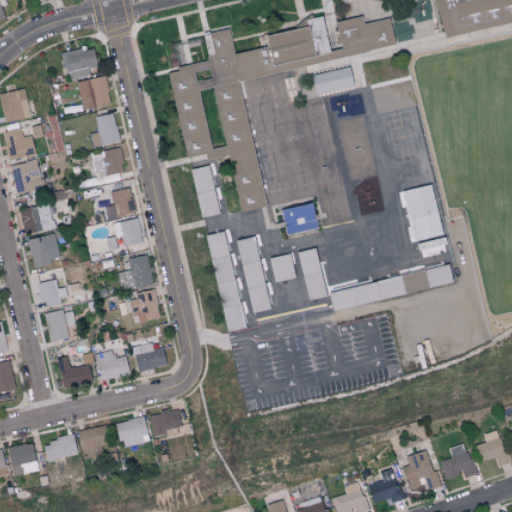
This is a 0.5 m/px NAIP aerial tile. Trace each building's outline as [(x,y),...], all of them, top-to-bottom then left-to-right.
[(511,29),(505,31),(446,43),(445,35),(437,0),(511,0),(511,29)] [(391,21),(398,52),(391,53),(384,55),(352,62),(356,90),(324,96),(317,97),(310,71),(263,81),(240,86),(248,115),(263,176),(264,178),(272,210),(264,212),(243,217),(233,176),(229,161),(208,167),(206,158),(203,158),(189,160),(179,116),(170,80),(182,77),(179,73),(203,69),(211,67),(208,55),(205,41),(233,35),(237,54),(239,60),(262,54),(263,54),(271,52),(268,43),(312,33),(311,25),(324,23),(327,23),(334,54),(334,56),(344,54),(347,53),(337,26),(363,21),(369,26),(384,22),(391,21)] [(88,76),(87,67),(95,65),(92,47),(61,53),(67,80),(88,76)] [(81,110),(109,104),(103,76),(76,81),(81,110)] [(0,93),(0,107),(3,123),(29,117),(23,89),(0,93)] [(97,132),(89,134),(92,148),(118,141),(111,113),(94,117),(97,132)] [(21,137),(20,129),(2,132),(7,160),(33,155),(30,136),(21,137)] [(123,171),(118,148),(90,154),(93,166),(99,165),(101,177),(123,171)] [(9,166),(15,194),(40,189),(35,160),(9,166)] [(227,216),(206,221),(204,210),(195,176),(195,173),(203,172),(217,169),(218,176),(227,216)] [(401,191),(412,241),(441,235),(430,185),(401,191)] [(109,192),(111,205),(101,207),(103,220),(134,214),(129,188),(109,192)] [(19,208),(22,233),(52,230),(49,205),(19,208)] [(300,237),(289,239),(289,237),(284,216),(317,210),(323,232),(300,237)] [(141,243),(137,219),(118,222),(123,246),(141,243)] [(58,256),(53,234),(26,239),(32,267),(51,263),(50,258),(58,256)] [(228,237),(238,268),(265,263),(286,258),(294,298),(296,304),(265,310),(249,313),(254,331),(232,334),(223,298),(208,239),(221,237),(228,236),(228,237)] [(415,244),(417,251),(421,250),(422,255),(446,249),(444,237),(415,244)] [(321,272),(298,277),(293,255),(316,251),(321,272)] [(126,259),(128,270),(115,273),(119,291),(152,284),(147,255),(126,259)] [(327,291),(331,309),(452,285),(448,266),(327,291)] [(57,298),(65,297),(63,287),(56,288),(54,280),(37,283),(42,307),(59,304),(57,298)] [(132,322),(157,319),(154,290),(134,292),(135,299),(129,300),(132,322)] [(43,312),(47,341),(65,339),(62,310),(43,312)] [(152,349),(151,344),(131,347),(135,371),(164,367),(162,348),(152,349)] [(93,354),(99,381),(129,374),(125,356),(114,358),(112,350),(93,354)] [(86,364),(68,368),(65,356),(55,358),(62,389),(90,382),(86,364)] [(0,392),(14,388),(7,360),(0,361),(0,392)] [(180,426),(176,409),(147,416),(152,437),(164,434),(163,430),(180,426)] [(147,443),(144,418),(116,421),(119,447),(147,443)] [(106,455),(99,426),(77,431),(83,460),(106,455)] [(481,434),(484,443),(474,445),(478,462),(495,457),(497,466),(507,463),(498,430),(481,434)] [(44,459),(76,455),(74,437),(42,441),(44,459)] [(7,447),(11,475),(36,472),(32,443),(7,447)] [(447,448),(450,458),(439,462),(444,479),(461,474),(462,478),(474,475),(464,443),(447,448)] [(437,487),(426,450),(404,457),(407,466),(400,468),(407,490),(422,485),(424,491),(437,487)] [(366,485),(371,504),(389,498),(390,503),(399,500),(389,469),(378,472),(381,481),(366,485)] [(344,494),(330,499),(335,511),(364,511),(367,511),(357,482),(342,487),(344,494)] [(328,511),(327,508),(322,510),(318,497),(301,503),(303,508),(294,511),(328,511)] [(266,505),(267,511),(286,511),(283,500),(266,505)]
